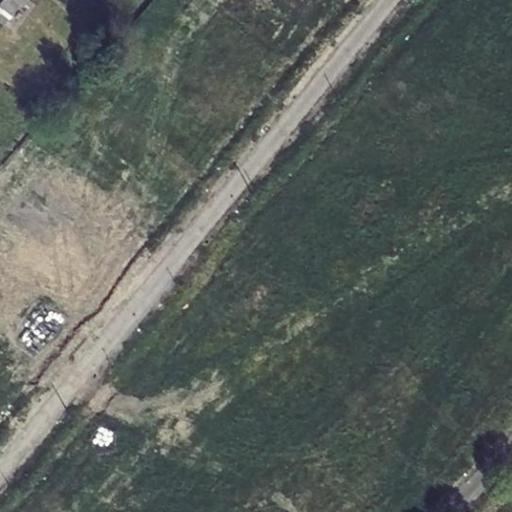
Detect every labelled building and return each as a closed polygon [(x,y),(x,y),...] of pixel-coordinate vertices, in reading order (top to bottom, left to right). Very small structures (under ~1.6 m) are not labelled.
[(0,18),(7,25),(19,11),(5,0),(0,5),(0,12),(2,14),(0,16),(0,18)] [(5,0),(19,11),(29,0),(5,0)] [(309,20),(319,7),(310,0),(272,0),(291,16),(296,10),(309,20)] [(511,4),(507,0),(486,0),(480,9),(511,35),(511,4)] [(418,30),(442,52),(453,39),(429,17),(418,30)] [(178,25),(165,44),(182,55),(194,36),(178,25)] [(404,35),(370,73),(440,136),(474,98),(404,35)] [(167,83),(233,133),(265,91),(199,41),(167,83)] [(93,106),(73,127),(83,136),(67,153),(127,208),(162,169),(93,106)] [(351,160),(336,178),(406,237),(413,229),(402,220),(411,210),(351,160)] [(397,246),(406,237),(336,178),(320,197),(378,247),(387,237),(397,246)] [(416,193),(440,213),(452,200),(428,180),(416,193)] [(37,222),(27,234),(96,290),(112,271),(55,223),(48,231),(37,222)] [(254,233),(238,251),(308,308),(315,301),(304,292),(312,281),(299,270),(294,275),(284,266),(288,261),(254,233)] [(78,312),(96,290),(27,234),(17,245),(28,254),(21,264),(33,274),(37,269),(47,279),(44,283),(78,312)] [(302,316),(308,308),(238,251),(224,269),(258,297),(263,292),(273,300),(269,306),(282,317),(291,307),(302,316)] [(222,431),(255,390),(191,339),(158,379),(222,431)] [(0,358),(3,356),(8,349),(0,342),(0,358)] [(20,370),(3,356),(0,358),(0,373),(10,382),(20,370)] [(383,401),(370,415),(426,468),(453,440),(433,421),(439,415),(385,364),(365,384),(383,401)] [(10,382),(0,373),(0,394),(0,395),(10,382)] [(98,421),(82,440),(150,497),(158,487),(149,478),(156,470),(98,421)] [(142,505),(150,497),(82,440),(68,459),(102,487),(106,482),(115,491),(112,495),(125,507),(133,498),(142,505)] [(261,446),(247,473),(264,482),(278,454),(261,446)] [(169,449),(162,459),(192,481),(199,471),(169,449)] [(302,511),(372,511),(323,459),(286,494),(302,511)]
